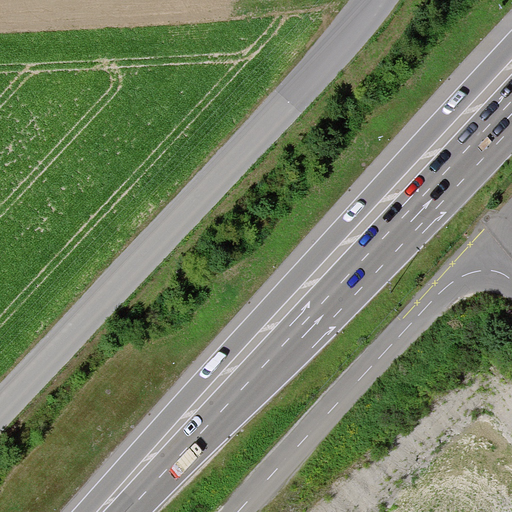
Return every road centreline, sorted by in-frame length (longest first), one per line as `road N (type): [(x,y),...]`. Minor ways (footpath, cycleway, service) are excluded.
road 1 (trunk): [(511,68),(396,182),(96,511)]
road 2 (unclassified): [(0,407),(286,106),(373,0)]
road 3 (residential): [(511,286),(485,272),(442,284),(242,511)]
